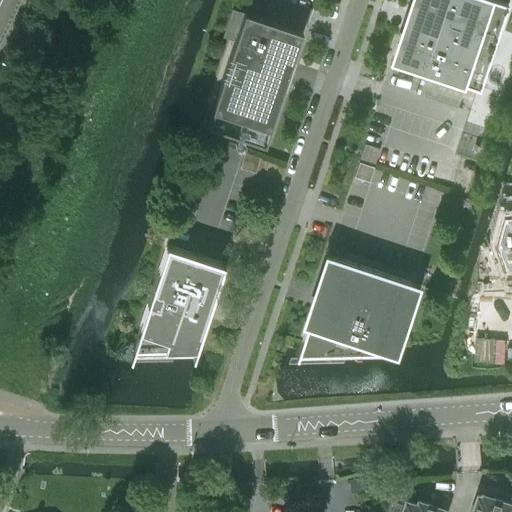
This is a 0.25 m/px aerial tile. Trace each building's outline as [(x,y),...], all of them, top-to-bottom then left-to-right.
[(499,0),(412,0),(411,6),(393,59),(478,88),(507,2),(499,0)] [(264,143),(284,83),(302,30),(244,11),(206,123),(264,143)] [(499,237),(494,237),(501,262),(511,261),(511,180),(509,181),(498,220),(499,237)] [(224,263),(195,254),(166,244),(130,353),(129,358),(130,358),(131,356),(192,355),(191,357),(193,357),(196,350),(224,263)] [(328,254),(318,286),(297,348),(295,355),(296,356),(297,354),(389,352),(388,354),(390,354),(392,347),(414,282),(328,254)] [(363,475),(348,478),(351,491),(366,488),(363,475)] [(511,511),(511,507),(509,507),(510,503),(481,494),(480,496),(477,495),(470,511),(511,511)] [(442,511),(441,511),(442,508),(417,500),(416,503),(405,500),(404,503),(394,500),(390,511),(442,511)]
